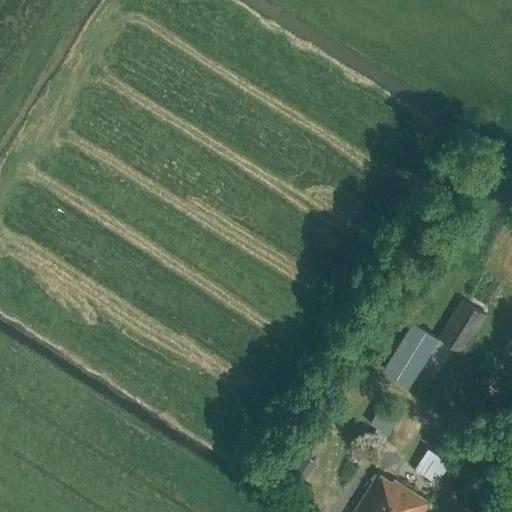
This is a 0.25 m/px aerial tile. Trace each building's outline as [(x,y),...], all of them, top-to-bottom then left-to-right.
[(462,298),(439,335),(464,351),(488,314),(462,298)] [(414,320),(383,369),(410,385),(440,337),(414,320)] [(402,412),(383,401),(370,423),(378,428),(369,445),(379,451),(402,412)] [(451,462),(429,448),(415,469),(437,483),(451,462)] [(363,461),(352,455),(348,462),(359,468),(363,461)] [(302,482),(308,473),(296,466),(291,474),(302,482)] [(394,478),(393,480),(379,471),(351,511),(437,511),(439,511),(437,509),(435,505),(430,502),(430,501),(394,478)]
